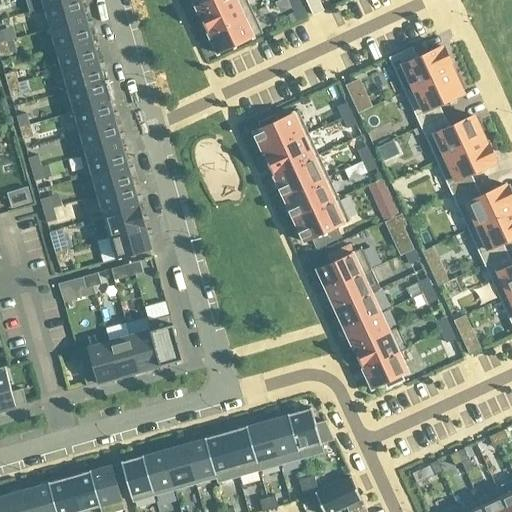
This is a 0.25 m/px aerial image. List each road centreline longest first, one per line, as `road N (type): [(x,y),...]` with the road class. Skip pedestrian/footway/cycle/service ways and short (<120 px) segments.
road 1 (residential): [(144,127),(429,0)]
road 2 (residential): [(224,394),(144,127)]
road 3 (residential): [(0,458),(224,394)]
road 4 (residential): [(224,394),(324,378),(340,392),(361,443)]
road 5 (residential): [(511,373),(361,443)]
road 6 (residential): [(450,0),(511,131)]
road 7 (residential): [(144,127),(111,0)]
